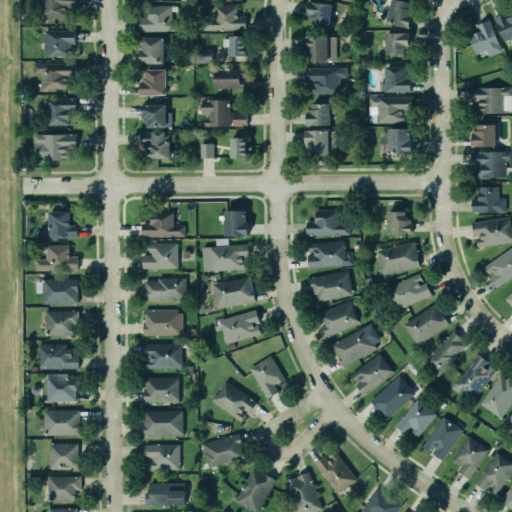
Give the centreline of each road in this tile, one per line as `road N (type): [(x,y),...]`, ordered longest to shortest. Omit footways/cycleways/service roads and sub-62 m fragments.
road 1 (residential): [(113,511),(108,0)]
road 2 (residential): [(20,185),(438,183)]
road 3 (residential): [(322,395),(281,285),(277,0)]
road 4 (residential): [(511,346),(460,292),(443,234),(439,29),(461,0)]
road 5 (residential): [(461,511),(386,460),(322,395)]
road 6 (residential): [(322,395),(265,433),(269,450),(294,449),(335,409)]
